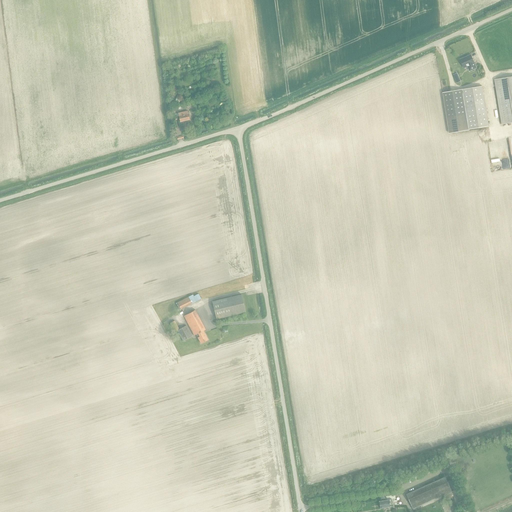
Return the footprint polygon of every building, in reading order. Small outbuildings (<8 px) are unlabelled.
[(474,63),(471,56),(466,59),(465,57),(460,60),(464,68),(468,66),(470,70),(476,68),(474,63)] [(511,77),(494,80),(502,124),(511,122),(511,77)] [(463,90),(443,93),(449,132),(469,129),(489,126),(482,86),(463,90)] [(178,113),(180,122),(189,120),(187,111),(178,113)] [(214,298),(238,292),(237,287),(213,292),(214,298)] [(180,309),(201,299),(198,294),(193,296),(193,295),(177,303),(180,309)] [(212,302),(216,319),(246,312),(241,294),(212,302)] [(201,343),(208,340),(203,331),(205,330),(195,310),(184,316),(194,335),(196,334),(201,343)] [(186,326),(179,329),(175,321),(170,323),(175,332),(177,330),(183,341),(192,336),(186,326)] [(406,494),(412,509),(451,492),(445,477),(406,494)] [(379,501),(380,508),(393,506),(392,499),(379,501)]
